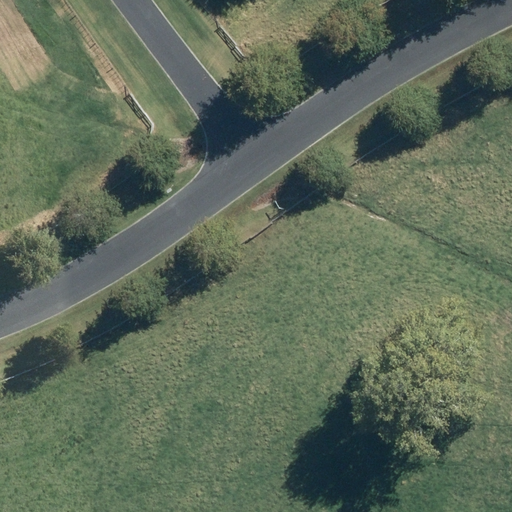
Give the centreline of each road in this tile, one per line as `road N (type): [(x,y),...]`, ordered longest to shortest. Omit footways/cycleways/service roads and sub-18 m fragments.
road 1 (residential): [(264,150),(145,238),(0,315)]
road 2 (residential): [(511,2),(464,22),(264,150)]
road 3 (residential): [(149,0),(264,150)]
